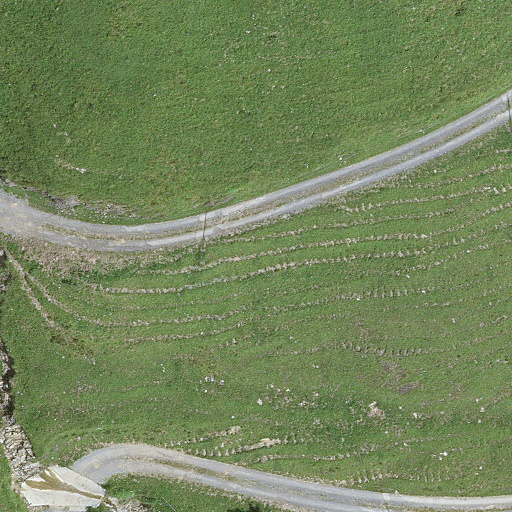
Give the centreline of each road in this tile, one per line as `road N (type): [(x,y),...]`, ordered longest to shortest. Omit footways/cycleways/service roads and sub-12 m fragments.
road 1 (track): [(511,101),(454,136),(355,176),(172,234),(89,236),(0,215)]
road 2 (track): [(69,511),(81,474),(135,457),(390,507),(511,509)]
